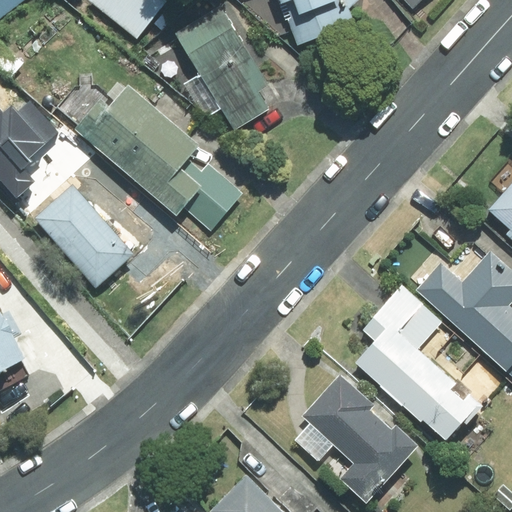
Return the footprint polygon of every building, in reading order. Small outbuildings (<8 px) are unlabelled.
[(0,0),(0,20),(29,0),(0,0)] [(175,0),(94,0),(94,1),(148,39),(175,0)] [(307,0),(311,11),(294,17),(302,39),(347,24),(338,0),(307,0)] [(401,0),(412,11),(423,0),(401,0)] [(240,130),(280,105),(270,88),(279,82),(230,2),(182,31),(205,68),(189,78),(212,116),(227,108),(240,130)] [(227,163),(232,158),(188,119),(192,114),(175,98),(170,103),(134,72),(84,128),(183,217),(209,188),(233,210),(254,187),(227,163)] [(70,131),(36,103),(6,139),(40,167),(70,131)] [(111,174),(60,190),(71,223),(46,230),(55,257),(79,249),(88,277),(139,261),(111,174)] [(511,188),(494,208),(511,224),(511,230),(511,232),(511,188)] [(511,258),(498,246),(470,278),(449,260),(421,291),(511,372),(511,258)] [(453,443),(488,404),(424,344),(447,319),(407,283),(368,326),(382,338),(362,359),(453,443)] [(0,375),(29,361),(0,304),(0,375)] [(427,445),(346,369),(308,410),(316,418),(298,437),(322,459),(339,440),(360,460),(345,475),(374,502),(427,445)] [(294,511),(251,473),(217,511),(218,511),(294,511)] [(511,484),(507,480),(493,496),(511,511),(511,484)]
